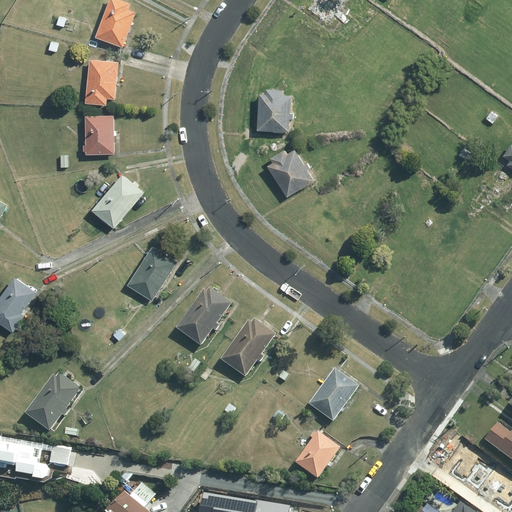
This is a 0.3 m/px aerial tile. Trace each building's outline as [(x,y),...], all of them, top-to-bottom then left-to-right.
[(132,0),(112,0),(98,36),(125,46),(139,11),(130,8),(132,0)] [(351,0),(312,0),(307,8),(333,27),(338,19),(340,20),(345,13),(343,12),(351,0)] [(380,11),(370,4),(364,12),(374,20),(380,11)] [(70,18),(61,14),(56,25),(66,29),(70,18)] [(301,28),(296,24),(274,54),(301,73),(323,43),(316,37),(319,32),(305,22),(301,28)] [(62,43),(52,39),(49,49),(59,53),(62,43)] [(122,61),(92,58),(88,102),(111,104),(111,97),(119,98),(122,61)] [(269,92),(263,92),(260,128),(292,130),(295,95),(287,95),(288,87),(270,86),(269,92)] [(494,109),(487,118),(496,124),(502,115),(494,109)] [(119,116),(90,114),(88,152),(117,154),(119,116)] [(465,145),(459,153),(469,160),(475,153),(465,145)] [(276,161),(272,164),(291,196),(318,179),(299,148),(294,151),(291,146),(274,157),(276,161)] [(511,212),(511,173),(504,167),(481,200),(496,211),(499,207),(510,215),(511,212)] [(149,191),(125,173),(97,208),(121,226),(149,191)] [(433,184),(424,177),(417,186),(426,193),(433,184)] [(352,192),(344,180),(335,187),(343,199),(352,192)] [(0,224),(12,204),(0,196),(0,224)] [(363,227),(323,196),(313,211),(315,212),(309,220),(346,249),(363,227)] [(483,219),(457,201),(431,238),(457,257),(483,219)] [(182,260),(155,244),(131,283),(158,300),(182,260)] [(417,309),(445,270),(422,254),(394,293),(417,309)] [(41,290),(18,274),(0,300),(0,319),(17,331),(27,315),(25,313),(41,290)] [(236,305),(211,286),(180,328),(205,347),(236,305)] [(249,377),(280,333),(256,316),(224,360),(249,377)] [(197,374),(204,362),(195,357),(188,369),(197,374)] [(215,370),(207,365),(200,376),(208,381),(215,370)] [(283,366),(276,374),(287,383),(293,375),(283,366)] [(363,386),(338,368),(312,405),(336,422),(363,386)] [(87,389),(62,370),(29,414),(54,432),(87,389)] [(232,416),(239,407),(231,401),(224,410),(232,416)] [(487,439),(511,456),(511,432),(499,423),(487,439)] [(345,447),(320,429),(318,427),(310,438),(314,441),(299,462),(322,479),(345,447)] [(34,448),(0,441),(0,467),(7,469),(8,465),(20,467),(19,472),(37,475),(36,478),(46,480),(50,477),(51,470),(48,466),(39,464),(41,451),(34,450),(34,448)] [(73,448),(55,445),(52,463),(70,466),(73,448)] [(511,500),(511,474),(488,457),(471,480),(508,506),(511,500)] [(127,493),(111,511),(150,511),(146,508),(156,495),(143,484),(142,484),(134,478),(128,486),(136,492),(133,497),(127,493)] [(288,511),(290,505),(202,492),(199,511),(288,511)] [(439,511),(429,505),(423,511),(476,511),(463,502),(456,511),(439,511)]
